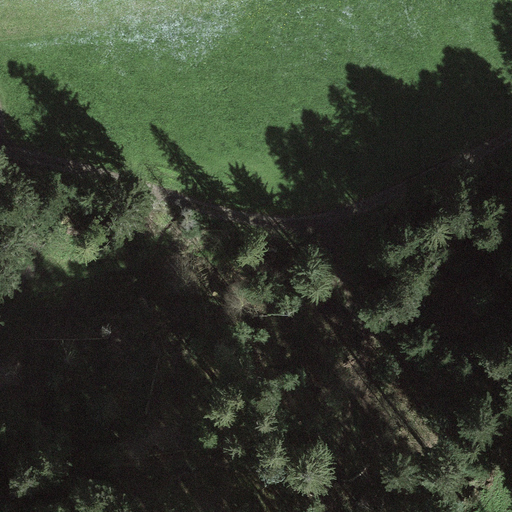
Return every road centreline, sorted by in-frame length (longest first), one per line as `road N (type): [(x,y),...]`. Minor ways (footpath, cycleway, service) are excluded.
road 1 (track): [(511,129),(396,198),(303,216),(257,213),(130,169),(0,145)]
road 2 (track): [(0,318),(37,250),(44,158)]
